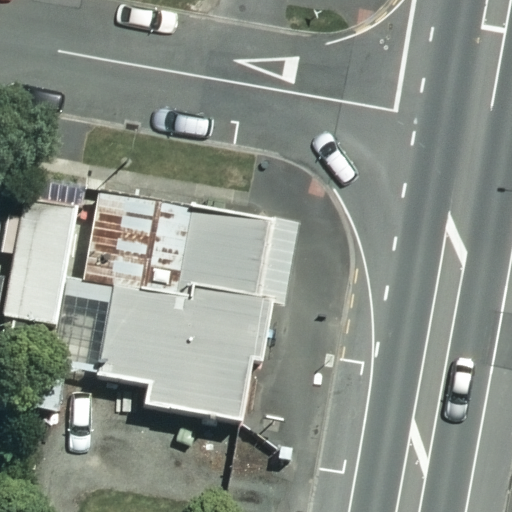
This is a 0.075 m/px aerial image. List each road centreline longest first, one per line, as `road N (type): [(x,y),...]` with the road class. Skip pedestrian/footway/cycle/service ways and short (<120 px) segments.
road 1 (residential): [(0,38),(479,123)]
road 2 (trunk): [(408,511),(479,123)]
road 3 (trunk): [(479,123),(500,0)]
